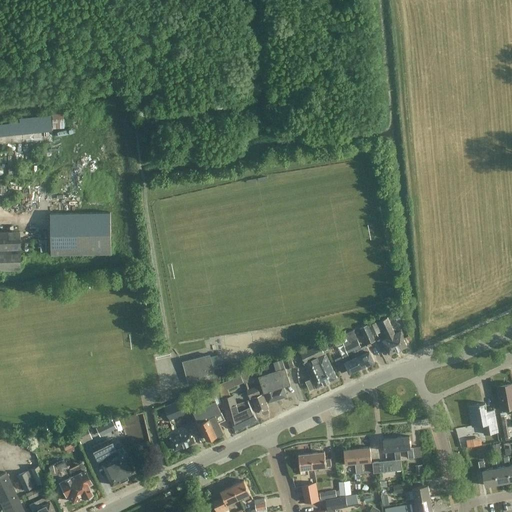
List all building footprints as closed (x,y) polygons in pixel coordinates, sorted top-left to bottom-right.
[(0,135),(53,131),(51,116),(20,119),(21,123),(0,124),(0,135)] [(55,213),(50,213),(50,254),(111,253),(111,211),(74,212),(74,207),(80,207),(80,176),(54,176),(54,182),(61,182),(62,206),(55,206),(55,213)] [(0,231),(0,268),(19,268),(19,231),(0,231)] [(401,331),(394,334),(387,317),(376,323),(376,322),(369,325),(373,335),(380,332),(379,330),(382,329),(386,338),(382,340),(384,346),(385,346),(389,354),(406,346),(403,339),(404,339),(401,331)] [(359,328),(367,344),(375,340),(367,324),(359,328)] [(331,353),(341,348),(336,338),(326,344),(331,353)] [(357,340),(350,343),(361,367),(374,361),(369,350),(367,346),(365,345),(360,347),(357,340)] [(361,367),(350,343),(344,346),(350,359),(348,360),(344,362),(349,372),(361,367)] [(324,353),(320,344),(300,353),(305,362),(304,363),(312,379),(306,382),(309,389),(315,387),(316,388),(337,378),(325,353),(324,353)] [(222,363),(212,366),(209,355),(183,362),(188,384),(207,379),(208,384),(220,381),(219,376),(225,374),(222,363)] [(282,359),(285,369),(294,365),(291,356),(282,359)] [(290,383),(285,369),(282,359),(256,368),(268,403),(287,396),(283,386),(290,383)] [(249,370),(240,373),(249,399),(252,398),(257,412),(260,411),(262,414),(263,414),(267,413),(268,411),(267,408),(268,408),(259,385),(249,389),(247,383),(250,373),(249,370)] [(511,407),(511,383),(497,386),(501,409),(511,407)] [(236,405),(233,395),(222,398),(228,419),(230,418),(235,429),(256,420),(248,401),(236,405)] [(222,415),(213,397),(191,407),(207,442),(216,438),(224,435),(220,426),(219,423),(225,421),(222,415)] [(163,406),(169,420),(188,413),(182,399),(163,406)] [(494,410),(486,411),(485,403),(468,405),(472,426),(482,424),(484,434),(498,432),(494,410)] [(501,416),(504,437),(510,436),(506,415),(501,416)] [(116,429),(111,420),(95,427),(99,436),(116,429)] [(91,438),(85,425),(74,430),(80,443),(91,438)] [(189,428),(188,429),(187,425),(169,431),(171,436),(170,436),(175,449),(195,441),(189,428)] [(409,436),(396,437),(397,449),(399,449),(407,448),(408,458),(413,458),(412,447),(410,447),(409,436)] [(377,462),(379,472),(402,470),(399,449),(397,449),(396,437),(383,439),(384,451),(394,450),(395,460),(377,462)] [(467,447),(482,444),(480,437),(466,439),(467,447)] [(65,449),(74,445),(70,438),(61,443),(65,449)] [(117,455),(109,438),(90,447),(97,461),(99,461),(110,485),(135,473),(125,451),(117,455)] [(501,453),(499,443),(492,444),(494,455),(501,453)] [(357,448),(359,473),(363,473),(362,462),(371,461),(370,447),(357,448)] [(359,473),(357,448),(344,450),(345,464),(355,463),(356,474),(359,473)] [(324,452),(311,453),(313,467),(331,465),(330,458),(325,458),(324,452)] [(313,467),(311,453),(298,454),(300,474),(308,473),(307,468),(313,467)] [(503,457),(505,466),(507,466),(510,481),(511,480),(511,464),(509,465),(508,456),(503,457)] [(491,459),(492,469),(495,468),(498,483),(510,481),(507,466),(505,466),(497,468),(495,459),(491,459)] [(63,460),(48,467),(53,477),(57,479),(65,495),(68,493),(72,501),(83,495),(85,497),(90,495),(90,492),(91,492),(87,484),(91,482),(84,469),(70,475),(63,460)] [(485,485),(498,483),(495,468),(492,469),(484,470),(483,461),(478,462),(480,471),(482,471),(485,485)] [(415,465),(416,475),(423,474),(422,464),(415,465)] [(24,511),(6,472),(4,473),(1,465),(0,465),(0,511),(24,511)] [(45,481),(38,465),(17,475),(24,490),(45,481)] [(244,480),(232,486),(238,499),(243,497),(245,501),(252,498),(244,480)] [(351,493),(349,481),(339,482),(340,494),(351,493)] [(323,492),(317,493),(315,484),(303,486),(306,502),(324,499),(323,492)] [(402,485),(393,486),(395,493),(403,492),(402,485)] [(415,500),(430,498),(428,485),(413,488),(415,498),(406,500),(407,504),(415,503),(415,500)] [(227,504),(238,499),(232,486),(220,491),(223,498),(213,502),(217,511),(228,506),(227,504)] [(39,494),(36,488),(25,493),(28,499),(39,494)] [(345,496),(347,505),(358,503),(356,494),(345,496)] [(335,511),(335,509),(347,507),(347,505),(345,496),(325,499),(327,510),(317,511),(335,511)] [(47,502),(45,497),(29,505),(32,511),(53,511),(49,502),(47,502)] [(254,500),(256,511),(266,509),(264,498),(254,500)] [(432,511),(432,510),(430,498),(415,500),(415,503),(417,511),(408,511),(432,511)] [(415,503),(407,504),(385,508),(385,511),(408,511),(417,511),(415,503)]
